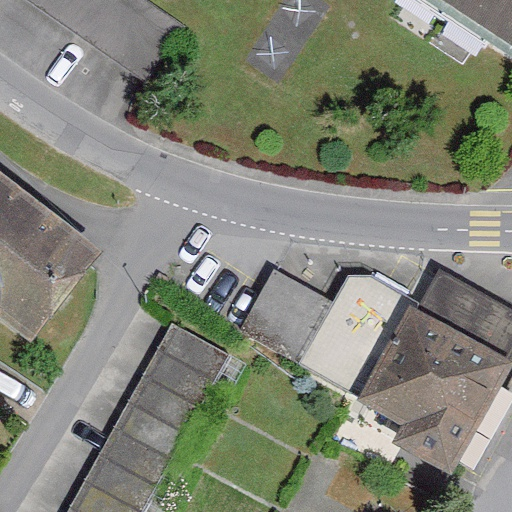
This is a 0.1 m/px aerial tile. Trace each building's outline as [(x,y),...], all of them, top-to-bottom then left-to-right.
[(139,0),(16,0),(145,87),(184,31),(139,0)] [(511,0),(384,0),(511,81),(511,0)] [(0,329),(33,353),(98,263),(0,191),(0,329)] [(339,430),(445,488),(511,366),(511,308),(443,270),(421,309),(351,271),(337,295),(278,263),(239,333),(297,365),(357,398),(339,430)] [(142,511),(226,355),(172,323),(70,511),(142,511)]
